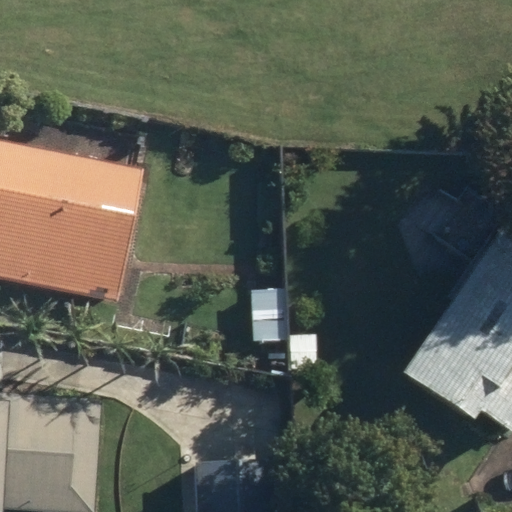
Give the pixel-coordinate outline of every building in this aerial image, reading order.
[(136,174),(0,150),(0,293),(112,313),(136,174)] [(462,270),(380,389),(489,465),(511,432),(511,215),(464,183),(423,243),(462,270)] [(272,392),(204,387),(201,426),(269,432),(272,392)] [(0,511),(83,511),(88,407),(0,403),(0,511)] [(267,511),(269,471),(185,468),(184,511),(267,511)]
